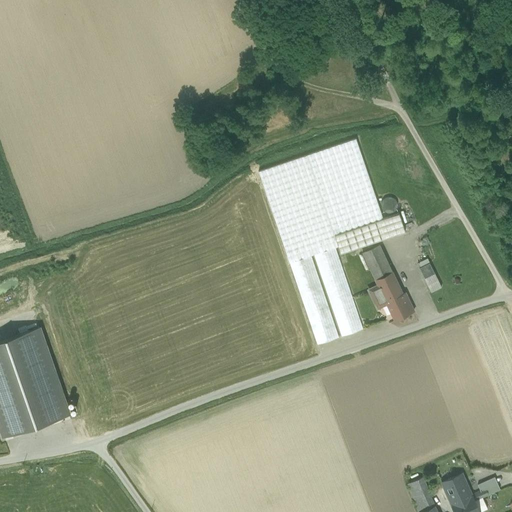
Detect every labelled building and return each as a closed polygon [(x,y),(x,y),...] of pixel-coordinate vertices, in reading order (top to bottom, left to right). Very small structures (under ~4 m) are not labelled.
[(356,138),(307,155),(334,235),(383,219),(356,138)] [(307,155),(258,172),(289,263),(311,255),(314,254),(335,247),(338,246),(334,235),(307,155)] [(383,219),(334,235),(338,246),(340,254),(405,232),(399,213),(383,219)] [(379,244),(362,252),(375,279),(392,271),(379,244)] [(335,247),(314,254),(341,337),(364,329),(335,247)] [(339,338),(311,255),(289,263),(317,345),(339,338)] [(429,263),(419,268),(424,278),(435,273),(429,263)] [(392,271),(375,279),(378,285),(369,290),(377,306),(386,302),(395,320),(414,311),(407,297),(405,298),(392,271)] [(438,280),(435,273),(424,278),(428,285),(438,280)] [(443,289),(438,280),(428,285),(432,294),(443,289)] [(66,414),(38,332),(0,345),(0,424),(4,435),(66,414)] [(463,476),(444,484),(453,506),(473,498),(472,496),(463,476)] [(422,477),(407,484),(413,497),(428,490),(422,477)] [(428,490),(413,497),(419,511),(434,506),(431,497),(433,496),(430,489),(428,490)] [(486,490),(472,496),(473,498),(474,498),(476,502),(489,496),(486,490)] [(473,498),(453,506),(455,511),(479,511),(476,502),(474,498),(473,498)]
